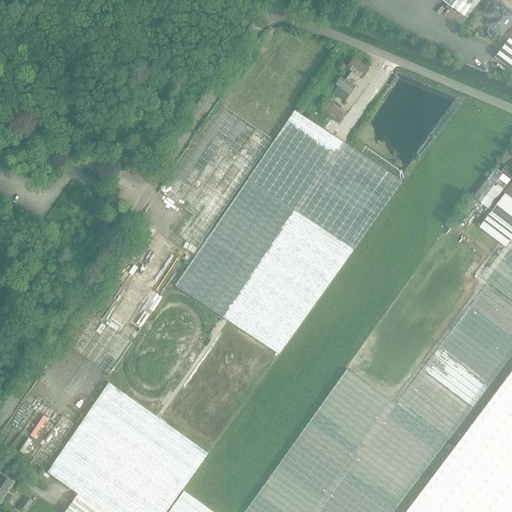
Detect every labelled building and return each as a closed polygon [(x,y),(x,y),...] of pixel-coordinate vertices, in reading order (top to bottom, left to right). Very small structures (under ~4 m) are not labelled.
[(501,36),(511,21),(511,11),(501,4),(500,5),(493,0),(492,0),(482,15),(489,20),(486,25),(490,28),(489,29),(488,31),(488,33),(489,35),(491,36),(493,36),(495,36),(496,35),(497,33),(501,36)] [(511,34),(495,57),(511,69),(511,34)] [(344,102),(367,69),(353,59),(346,69),(351,72),(345,80),(340,77),(340,76),(334,71),(328,80),(334,85),(329,92),(344,102)] [(339,124),(346,114),(330,102),(323,112),(339,124)] [(217,221),(270,135),(222,105),(165,195),(195,214),(187,227),(182,224),(177,232),(191,241),(207,215),(217,221)] [(244,185),(174,286),(219,315),(275,352),(278,354),(402,182),(399,180),(356,151),(344,143),(338,139),(295,111),(244,185)] [(489,209),(511,180),(495,168),(473,197),(489,209)] [(511,198),(506,194),(491,213),(511,228),(511,198)] [(466,207),(453,224),(458,228),(471,211),(466,207)] [(104,241),(111,230),(104,225),(97,237),(104,241)] [(511,238),(482,278),(511,300),(511,238)] [(395,511),(448,438),(450,439),(485,391),(511,355),(511,306),(485,286),(396,404),(348,370),(245,511),(395,511)] [(511,511),(511,371),(405,511),(511,511)] [(77,494),(102,511),(165,511),(207,453),(161,420),(108,383),(46,473),(77,494)] [(67,413),(77,419),(85,406),(76,400),(67,413)] [(60,414),(31,468),(43,475),(72,420),(60,414)] [(0,501),(12,483),(0,475),(0,501)] [(212,511),(183,491),(180,497),(168,511),(212,511)] [(102,511),(77,494),(63,511),(102,511)] [(25,511),(32,502),(25,497),(19,507),(25,511)]
